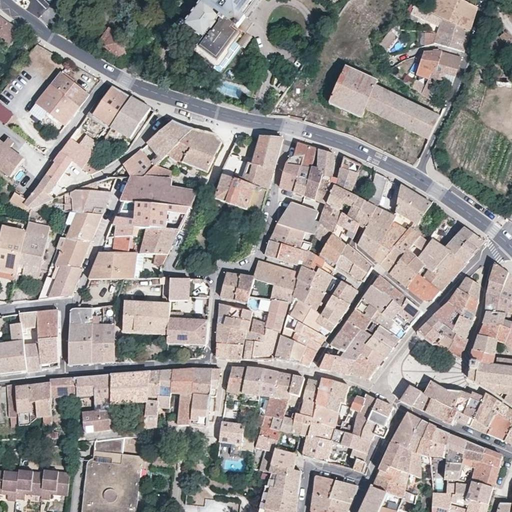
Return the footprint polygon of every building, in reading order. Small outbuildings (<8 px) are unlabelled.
[(202,0),(186,22),(182,21),(179,24),(179,28),(181,30),(178,35),(195,49),(197,47),(200,49),(219,62),(232,43),(234,41),(240,33),(234,28),(235,26),(238,28),(246,17),(242,14),(252,0),(202,0)] [(462,0),(434,0),(429,12),(469,30),(473,19),(477,6),(462,0)] [(415,5),(411,14),(440,27),(438,32),(450,36),(466,40),(467,37),(468,35),(469,30),(429,12),(415,5)] [(246,17),(238,28),(242,31),(250,20),(247,18),(246,17)] [(0,18),(0,44),(8,50),(20,32),(3,20),(0,18)] [(99,44),(107,49),(106,52),(121,63),(134,45),(110,28),(99,44)] [(397,37),(390,31),(380,44),(387,50),(397,37)] [(435,43),(436,43),(463,51),(465,45),(466,40),(450,36),(438,32),(435,43)] [(239,45),(234,41),(232,43),(219,62),(200,49),(196,55),(220,72),(239,45)] [(424,54),(423,54),(418,68),(419,69),(416,75),(428,79),(429,78),(431,74),(432,72),(433,71),(434,71),(436,70),(437,71),(438,64),(441,53),(440,52),(424,54)] [(442,81),(444,73),(454,76),(461,57),(441,53),(438,64),(437,71),(436,70),(434,71),(433,71),(432,72),(431,74),(429,78),(442,81)] [(362,74),(346,67),(330,102),(347,110),(362,74)] [(52,86),(80,107),(89,95),(61,74),(52,86)] [(374,79),(362,74),(347,110),(363,117),(364,114),(366,109),(375,89),(376,87),(378,81),(374,79)] [(414,81),(411,87),(416,90),(421,94),(425,86),(414,81)] [(41,121),(47,113),(65,126),(80,107),(52,86),(37,105),(36,104),(30,113),(41,121)] [(439,117),(409,103),(377,88),(376,87),(375,89),(366,109),(392,122),(417,134),(414,142),(425,147),(427,142),(439,117)] [(121,92),(114,88),(104,102),(100,99),(89,113),(88,115),(111,131),(112,129),(112,128),(132,99),(123,93),(121,92)] [(248,95),(241,93),(239,101),(245,103),(248,95)] [(112,128),(131,139),(149,113),(152,110),(141,104),(137,101),(132,99),(112,128)] [(0,107),(0,120),(4,123),(10,115),(0,107)] [(144,177),(155,167),(173,150),(180,143),(194,130),(185,127),(179,124),(174,123),(173,122),(155,137),(148,144),(157,154),(149,161),(140,150),(122,166),(109,178),(117,179),(125,178),(131,178),(144,177)] [(93,156),(100,145),(78,129),(70,140),(93,156)] [(194,130),(180,143),(190,148),(187,155),(212,164),(222,144),(215,135),(208,133),(197,131),(194,130)] [(248,211),(256,188),(242,183),(249,164),(240,162),(248,137),(239,136),(223,169),(220,175),(224,177),(216,200),(248,211)] [(268,192),(276,167),(284,139),(273,138),(265,137),(261,137),(253,165),(249,164),(242,183),(256,188),(268,192)] [(5,144),(10,148),(15,143),(9,139),(5,144)] [(0,169),(10,178),(25,159),(10,148),(5,144),(0,140),(0,169)] [(44,175),(57,183),(73,162),(83,169),(91,159),(93,156),(70,140),(64,147),(53,161),(44,175)] [(155,167),(173,174),(178,161),(207,173),(212,164),(187,155),(190,148),(180,143),(173,150),(155,167)] [(295,152),(293,158),(304,157),(301,167),(312,169),(317,149),(298,143),(295,152)] [(332,178),(333,178),(335,155),(327,153),(320,151),(319,170),(324,172),(323,176),(331,179),(332,178)] [(435,166),(442,165),(440,154),(433,155),(435,166)] [(293,158),(291,159),(286,166),(280,188),(294,193),(301,167),(304,157),(293,158)] [(350,194),(362,166),(354,163),(346,159),(344,158),(339,180),(338,184),(336,183),(335,187),(350,194)] [(91,159),(83,169),(91,175),(100,171),(91,159)] [(198,192),(172,187),(172,181),(171,179),(173,174),(155,167),(144,177),(131,178),(122,202),(123,202),(191,208),(198,192)] [(294,193),(305,197),(312,169),(301,167),(294,193)] [(323,176),(324,172),(319,170),(312,169),(305,197),(316,200),(322,181),(323,176)] [(380,201),(386,179),(382,176),(376,174),(368,204),(377,208),(380,201)] [(32,209),(33,209),(55,200),(54,199),(50,194),(57,183),(44,175),(26,198),(26,200),(15,194),(11,201),(31,214),(31,211),(32,209)] [(103,209),(105,209),(117,179),(109,178),(100,181),(96,183),(88,185),(76,190),(76,191),(86,192),(89,209),(103,209)] [(331,179),(330,183),(322,181),(316,200),(328,205),(335,187),(336,183),(338,184),(339,180),(333,178),(332,178),(331,179)] [(418,225),(432,205),(417,196),(401,186),(396,213),(410,220),(414,223),(418,225)] [(328,205),(340,212),(344,204),(352,208),(347,217),(360,225),(359,227),(366,230),(377,208),(368,204),(350,194),(335,187),(328,205)] [(268,192),(256,188),(248,211),(262,216),(265,204),(268,192)] [(71,194),(72,196),(73,213),(103,215),(105,209),(103,209),(89,209),(86,192),(76,191),(76,190),(70,192),(71,194)] [(132,237),(137,237),(139,229),(148,229),(180,231),(191,208),(123,202),(121,208),(115,226),(113,225),(107,237),(132,237)] [(321,225),(321,223),(319,222),(322,214),(305,208),(302,207),(292,203),(284,216),(278,225),(306,233),(315,236),(321,225)] [(359,227),(360,225),(347,217),(340,212),(328,205),(321,223),(321,225),(326,229),(334,235),(338,226),(349,231),(355,235),(359,227)] [(366,230),(358,246),(365,251),(375,259),(377,254),(394,223),(396,219),(396,218),(395,217),(377,208),(366,230)] [(67,239),(91,242),(103,215),(73,213),(71,213),(67,225),(72,227),(67,239)] [(404,228),(394,223),(377,254),(375,259),(378,263),(381,266),(396,248),(410,228),(412,226),(407,224),(410,220),(396,213),(395,217),(396,218),(396,219),(406,224),(404,228)] [(29,224),(26,233),(48,238),(50,229),(29,224)] [(278,225),(274,234),(303,242),(306,233),(278,225)] [(315,237),(327,246),(322,255),(337,265),(343,255),(348,246),(334,235),(326,229),(321,225),(315,236),(315,237)] [(18,270),(26,233),(3,228),(0,241),(0,272),(17,277),(17,275),(18,270)] [(424,254),(431,244),(410,228),(396,248),(405,255),(409,251),(414,245),(422,251),(424,254)] [(487,243),(465,228),(451,244),(447,249),(450,252),(450,253),(468,264),(477,254),(487,243)] [(157,255),(168,255),(180,231),(148,229),(141,254),(157,255)] [(354,237),(355,235),(349,231),(347,235),(348,237),(353,240),(354,237)] [(18,270),(17,275),(39,280),(44,256),(48,238),(26,233),(18,270)] [(272,238),(270,241),(309,253),(310,252),(312,245),(303,242),(274,234),(272,238)] [(107,237),(100,254),(129,254),(132,237),(107,237)] [(56,267),(80,269),(91,242),(67,239),(61,239),(58,249),(62,251),(56,267)] [(447,249),(434,240),(431,244),(424,254),(419,261),(425,266),(425,267),(432,272),(450,253),(450,252),(447,249)] [(277,260),(283,262),(301,266),(303,267),(304,262),(306,263),(309,253),(270,241),(269,247),(265,256),(277,260)] [(349,248),(348,246),(343,255),(368,275),(373,268),(363,260),(358,255),(354,252),(349,248)] [(386,271),(391,275),(405,255),(396,248),(381,266),(386,271)] [(403,274),(407,269),(416,258),(409,251),(405,255),(391,275),(394,278),(398,281),(403,274)] [(310,252),(309,253),(306,263),(304,262),(303,267),(317,274),(320,269),(321,270),(324,262),(310,252)] [(468,264),(450,253),(432,272),(448,285),(457,275),(468,264)] [(130,280),(135,279),(138,254),(133,254),(129,254),(100,254),(90,280),(123,280),(130,280)] [(168,255),(157,255),(156,262),(157,265),(163,267),(168,255)] [(367,278),(368,275),(343,255),(337,265),(343,269),(364,282),(367,278)] [(408,289),(419,275),(425,267),(425,266),(419,261),(416,258),(407,269),(403,274),(398,281),(403,285),(408,289)] [(254,278),(250,299),(274,302),(274,301),(289,303),(292,304),(294,297),(298,281),(300,274),(263,263),(259,262),(256,270),(254,278)] [(509,274),(496,264),(493,273),(490,282),(504,287),(509,274)] [(60,298),(72,297),(83,270),(80,269),(56,267),(51,266),(51,267),(39,300),(45,300),(57,299),(60,298)] [(321,270),(320,269),(317,274),(303,267),(302,270),(300,274),(298,281),(325,294),(334,277),(332,276),(321,270)] [(448,285),(432,272),(425,267),(419,275),(441,292),(443,290),(448,285)] [(17,277),(0,272),(0,277),(16,281),(17,277)] [(238,290),(239,290),(241,276),(227,274),(224,287),(238,290)] [(487,311),(486,314),(507,315),(507,317),(511,317),(511,276),(509,274),(504,287),(502,293),(500,298),(488,295),(487,303),(487,305),(487,311)] [(435,298),(441,292),(419,275),(408,289),(423,301),(434,301),(435,298)] [(250,299),(254,278),(247,277),(241,276),(239,290),(238,290),(235,301),(242,303),(248,304),(250,299)] [(343,282),(334,277),(325,294),(334,297),(343,282)] [(391,287),(380,277),(376,283),(373,287),(386,296),(391,287)] [(164,284),(162,304),(131,303),(125,303),(124,328),(124,334),(139,334),(168,336),(169,319),(169,315),(169,312),(170,302),(171,280),(172,278),(160,278),(160,279),(156,279),(156,283),(160,283),(160,284),(164,284)] [(478,302),(481,286),(467,278),(459,290),(471,298),(478,302)] [(187,301),(189,301),(190,279),(171,280),(170,302),(187,301)] [(130,280),(123,280),(121,287),(127,289),(130,280)] [(322,316),(328,307),(334,297),(325,294),(298,281),(294,297),(322,316)] [(358,292),(343,282),(334,297),(350,306),(352,303),(358,292)] [(489,287),(488,295),(500,298),(502,293),(504,287),(490,282),(489,287)] [(235,301),(238,290),(224,287),(221,298),(235,301)] [(389,298),(386,296),(373,287),(367,296),(362,302),(378,313),(384,316),(387,312),(385,310),(387,307),(389,309),(395,303),(389,298)] [(397,292),(391,287),(386,296),(389,298),(395,303),(402,309),(407,301),(397,292)] [(463,313),(471,298),(459,290),(455,297),(451,303),(450,304),(463,313)] [(336,326),(322,316),(294,297),(292,304),(288,316),(304,325),(317,333),(321,327),(331,333),(333,330),(336,326)] [(350,306),(334,297),(328,307),(344,315),(346,311),(350,306)] [(478,302),(471,298),(463,313),(461,317),(473,321),(475,316),(476,309),(478,302)] [(274,302),(270,313),(285,317),(289,303),(274,301),(274,302)] [(412,326),(423,313),(407,301),(402,309),(399,314),(412,326)] [(378,313),(362,302),(358,308),(356,312),(373,322),(378,313)] [(384,316),(394,323),(406,333),(409,329),(412,326),(399,314),(402,309),(395,303),(389,309),(387,312),(384,316)] [(461,317),(463,313),(450,304),(443,310),(435,317),(453,333),(461,317)] [(227,317),(251,323),(253,313),(220,305),(219,310),(219,316),(227,317)] [(104,318),(115,317),(115,306),(104,308),(104,318)] [(344,315),(328,307),(322,316),(336,326),(340,320),(344,315)] [(71,312),(71,323),(70,335),(70,348),(70,359),(70,367),(82,366),(93,365),(94,328),(94,318),(93,309),(78,309),(74,309),(71,312)] [(59,338),(59,336),(59,324),(59,311),(38,313),(38,328),(39,340),(59,338)] [(356,312),(349,323),(362,331),(366,333),(367,330),(373,322),(356,312)] [(20,315),(21,324),(22,324),(23,329),(38,328),(38,313),(31,314),(20,315)] [(281,333),(285,317),(270,313),(268,325),(267,330),(281,333)] [(394,323),(384,316),(378,313),(373,322),(381,327),(400,340),(403,337),(406,333),(394,323)] [(485,325),(500,327),(511,331),(511,329),(511,317),(507,317),(507,315),(486,314),(485,319),(483,324),(485,325)] [(218,327),(224,328),(227,317),(219,316),(218,327)] [(327,339),(317,333),(304,325),(288,316),(286,328),(321,347),(325,342),(327,339)] [(249,333),(251,323),(227,317),(224,328),(229,329),(246,332),(249,333)] [(427,324),(442,336),(450,340),(453,333),(435,317),(432,320),(427,324)] [(470,327),(473,321),(461,317),(453,333),(466,339),(470,327)] [(105,326),(104,318),(94,318),(94,328),(93,365),(98,365),(105,365),(105,332),(105,326)] [(168,336),(167,346),(206,347),(208,328),(208,325),(209,321),(183,320),(169,319),(168,336)] [(263,360),(273,361),(280,336),(281,333),(267,330),(268,325),(254,321),(254,324),(252,334),(257,335),(253,360),(263,360)] [(362,331),(349,323),(347,326),(344,330),(356,339),(362,331)] [(0,375),(13,374),(28,372),(25,346),(23,329),(22,324),(21,324),(11,325),(13,343),(0,344),(0,375)] [(437,346),(446,351),(450,340),(442,336),(427,324),(423,328),(418,333),(433,346),(437,346)] [(482,331),(480,337),(496,341),(498,342),(504,343),(506,344),(511,331),(500,327),(485,325),(482,331)] [(115,364),(115,326),(105,326),(105,332),(105,365),(110,364),(115,364)] [(233,346),(228,345),(229,329),(224,328),(218,327),(217,348),(216,358),(226,359),(232,359),(233,346)] [(400,340),(381,327),(375,335),(373,338),(392,350),(396,346),(400,340)] [(317,352),(321,347),(286,328),(283,337),(297,343),(317,352)] [(237,360),(242,360),(246,332),(229,329),(228,345),(233,346),(232,359),(237,360)] [(356,339),(344,330),(332,347),(345,354),(356,339)] [(392,350),(373,338),(366,333),(362,331),(356,339),(367,346),(385,359),(389,355),(392,350)] [(249,333),(246,332),(242,360),(244,360),(247,360),(253,360),(257,335),(252,334),(249,333)] [(468,341),(466,339),(453,333),(450,340),(446,351),(461,360),(468,341)] [(290,353),(295,354),(297,343),(283,337),(277,360),(285,362),(288,362),(290,353)] [(498,342),(496,341),(480,337),(479,337),(476,344),(474,351),(495,357),(498,342)] [(60,368),(60,356),(59,338),(39,340),(40,345),(42,370),(49,369),(60,368)] [(345,354),(343,359),(356,363),(362,355),(367,346),(356,339),(345,354)] [(309,367),(317,352),(297,343),(295,354),(296,354),(294,364),(301,365),(309,367)] [(40,345),(25,346),(28,372),(35,371),(42,370),(40,345)] [(380,367),(385,359),(367,346),(362,355),(370,360),(379,367),(380,367)] [(472,360),(472,361),(493,365),(495,357),(474,351),(473,351),(472,360)] [(379,367),(370,360),(362,355),(356,363),(365,367),(360,376),(364,378),(370,380),(379,367)] [(327,356),(320,369),(325,370),(331,372),(338,358),(327,356)] [(338,358),(331,372),(339,373),(350,375),(351,373),(356,363),(343,359),(338,358)] [(511,359),(498,358),(496,365),(493,365),(472,361),(471,369),(470,378),(470,379),(471,380),(473,381),(476,383),(492,391),(494,392),(508,394),(504,400),(511,404),(511,359)] [(365,367),(356,363),(351,373),(360,376),(365,367)] [(227,392),(243,394),(248,369),(240,369),(232,368),(230,380),(227,392)] [(176,394),(181,395),(178,427),(191,426),(194,394),(195,381),(196,369),(185,370),(173,371),(171,392),(171,398),(171,400),(175,401),(176,394)] [(196,369),(195,381),(219,383),(219,380),(212,379),(213,370),(206,370),(196,369)] [(253,369),(248,369),(243,394),(259,397),(264,371),(259,370),(257,370),(253,369)] [(219,380),(221,370),(213,370),(212,379),(219,380)] [(158,428),(159,409),(170,409),(171,400),(171,398),(164,398),(164,392),(171,392),(173,371),(160,372),(150,373),(148,403),(147,403),(145,429),(158,428)] [(264,371),(259,397),(271,398),(275,398),(279,374),(273,372),(272,372),(264,371)] [(112,406),(113,406),(135,405),(135,404),(147,403),(148,403),(150,373),(129,375),(113,376),(112,406)] [(287,375),(279,374),(275,398),(271,398),(265,417),(284,421),(285,418),(288,405),(290,395),(294,377),(287,375)] [(84,433),(88,433),(112,431),(112,419),(113,406),(112,406),(113,376),(96,377),(95,377),(79,379),(78,397),(95,395),(95,412),(83,414),(84,433)] [(300,397),(305,380),(301,379),(294,377),(290,395),(298,397),(300,397)] [(79,379),(63,380),(52,381),(52,384),(52,398),(78,397),(79,379)] [(315,404),(329,407),(335,382),(328,381),(322,379),(321,388),(319,388),(315,404)] [(314,381),(310,380),(303,404),(300,406),(300,409),(315,413),(317,405),(315,404),(313,403),(318,383),(314,381)] [(194,394),(211,396),(211,390),(217,390),(219,387),(219,383),(195,381),(194,394)] [(315,413),(313,422),(336,428),(341,405),(345,406),(350,387),(345,385),(335,382),(329,407),(317,405),(315,413)] [(461,392),(447,391),(432,383),(426,395),(433,398),(432,399),(455,410),(461,392)] [(16,384),(7,385),(9,411),(10,418),(11,417),(19,417),(17,388),(16,384)] [(52,432),(52,398),(52,384),(42,385),(34,386),(28,387),(17,388),(19,417),(20,426),(30,425),(38,418),(44,418),(45,438),(52,438),(52,432)] [(413,407),(422,393),(411,387),(400,401),(407,404),(413,407)] [(432,399),(426,413),(437,418),(452,426),(453,423),(454,421),(458,413),(464,415),(471,396),(461,392),(455,410),(432,399)] [(432,399),(433,398),(426,395),(422,393),(413,407),(419,410),(426,413),(432,399)] [(472,396),(471,396),(464,415),(458,413),(454,421),(471,428),(474,420),(475,421),(484,398),(473,393),(472,396)] [(208,427),(211,396),(194,394),(191,426),(208,427)] [(288,405),(293,406),(298,397),(290,395),(288,405)] [(351,408),(352,409),(359,412),(355,432),(354,436),(362,438),(363,432),(368,422),(373,411),(377,401),(366,395),(364,400),(357,397),(351,408)] [(486,395),(484,398),(475,421),(489,431),(496,414),(492,410),(498,402),(490,397),(486,395)] [(373,411),(390,419),(394,408),(385,404),(377,401),(373,411)] [(509,409),(498,402),(492,410),(496,414),(503,418),(509,409)] [(250,406),(241,405),(241,419),(250,419),(250,406)] [(296,418),(295,420),(304,422),(301,436),(308,437),(309,438),(313,422),(315,413),(300,409),(296,408),(293,417),(296,418)] [(511,411),(509,409),(503,418),(511,424),(511,428),(505,442),(511,444),(511,411)] [(375,435),(385,439),(390,429),(392,424),(388,422),(390,419),(373,411),(368,422),(378,426),(375,435)] [(402,448),(407,449),(422,422),(408,414),(400,428),(399,431),(392,444),(402,448)] [(511,424),(503,418),(496,414),(489,431),(490,431),(488,434),(497,439),(505,442),(511,428),(511,424)] [(20,427),(20,426),(19,417),(11,417),(12,428),(20,427)] [(275,454),(276,450),(284,421),(265,417),(256,448),(265,451),(275,454)] [(284,421),(276,450),(296,455),(300,440),(299,435),(301,436),(304,422),(295,420),(285,418),(284,421)] [(120,419),(112,419),(112,431),(121,430),(120,419)] [(475,421),(474,420),(471,428),(488,434),(490,431),(489,431),(475,421)] [(308,437),(307,441),(303,457),(311,459),(327,463),(333,443),(331,442),(335,430),(336,428),(313,422),(309,438),(308,437)] [(375,435),(378,426),(368,422),(363,432),(362,438),(371,441),(373,438),(375,435)] [(426,424),(422,422),(407,449),(413,452),(411,462),(410,475),(422,480),(422,469),(422,456),(418,455),(430,425),(428,425),(426,424)] [(220,443),(242,445),(243,436),(244,426),(223,423),(221,437),(220,443)] [(422,456),(428,458),(437,430),(438,429),(434,427),(430,425),(418,455),(422,456)] [(333,443),(353,450),(367,454),(371,441),(362,438),(354,436),(341,432),(335,430),(331,442),(333,443)] [(428,458),(430,458),(434,459),(434,461),(443,462),(443,460),(444,459),(451,435),(444,432),(437,430),(428,458)] [(444,459),(447,460),(445,480),(459,481),(464,461),(463,461),(467,442),(462,440),(459,439),(453,436),(451,435),(444,459)] [(256,439),(243,436),(242,445),(241,450),(253,452),(256,439)] [(463,461),(464,461),(483,463),(485,450),(477,446),(476,446),(467,442),(463,461)] [(411,462),(413,452),(407,449),(402,448),(392,444),(389,449),(385,459),(380,471),(381,472),(386,474),(390,468),(410,475),(411,462)] [(275,454),(272,465),(294,471),(295,464),(297,456),(296,455),(276,450),(275,454)] [(350,458),(357,460),(364,463),(367,454),(353,450),(350,458)] [(485,450),(483,463),(500,469),(503,457),(494,453),(485,450)] [(95,451),(94,458),(112,459),(113,452),(95,451)] [(275,454),(265,451),(260,470),(270,472),(272,465),(275,454)] [(112,462),(121,463),(122,453),(113,452),(112,459),(112,462)] [(122,453),(121,463),(112,462),(94,461),(94,458),(91,457),(90,458),(89,459),(88,460),(86,481),(91,482),(90,491),(85,490),(83,505),(82,511),(137,511),(139,496),(134,496),(135,487),(139,487),(140,478),(136,477),(137,469),(141,469),(144,470),(144,458),(144,457),(143,455),(140,455),(122,453)] [(428,458),(422,456),(422,469),(432,470),(430,458),(428,458)] [(366,464),(364,463),(357,460),(354,471),(363,474),(365,467),(366,464)] [(500,469),(483,463),(464,461),(459,481),(467,482),(469,472),(475,473),(473,479),(495,486),(497,478),(500,469)] [(279,476),(276,489),(299,494),(300,484),(302,473),(294,471),(272,465),(270,472),(270,474),(279,476)] [(377,479),(406,490),(410,475),(390,468),(386,474),(381,472),(379,475),(377,479)] [(0,493),(3,494),(4,490),(9,491),(9,495),(8,501),(16,502),(16,499),(19,473),(0,470),(0,493)] [(31,491),(31,495),(42,496),(44,474),(19,471),(19,473),(16,499),(25,500),(26,495),(26,491),(31,491)] [(44,472),(44,474),(42,496),(42,498),(50,499),(51,492),(51,489),(56,489),(56,493),(68,494),(70,474),(44,472)] [(266,487),(276,489),(279,476),(270,474),(266,487)] [(358,486),(341,482),(323,478),(316,476),(315,480),(314,495),(332,499),(351,504),(355,495),(358,486)] [(373,488),(388,494),(403,499),(404,499),(406,492),(406,490),(377,479),(376,483),(373,488)] [(489,506),(494,489),(472,483),(470,490),(469,494),(471,495),(470,500),(474,502),(489,506)] [(449,511),(452,503),(453,495),(455,495),(456,485),(448,485),(447,487),(447,494),(433,494),(432,511),(449,511)] [(266,487),(261,508),(276,511),(296,511),(297,511),(298,505),(299,494),(276,489),(266,487)] [(379,511),(388,494),(373,488),(372,488),(366,503),(364,508),(361,511),(379,511)] [(406,492),(404,499),(403,499),(402,501),(414,505),(416,496),(406,492)] [(403,499),(388,494),(379,511),(397,511),(398,510),(402,501),(403,499)] [(313,503),(311,511),(328,511),(332,499),(314,495),(313,501),(313,503)] [(332,499),(328,511),(348,511),(351,504),(332,499)] [(487,511),(489,506),(474,502),(473,505),(469,505),(467,511),(487,511)]
